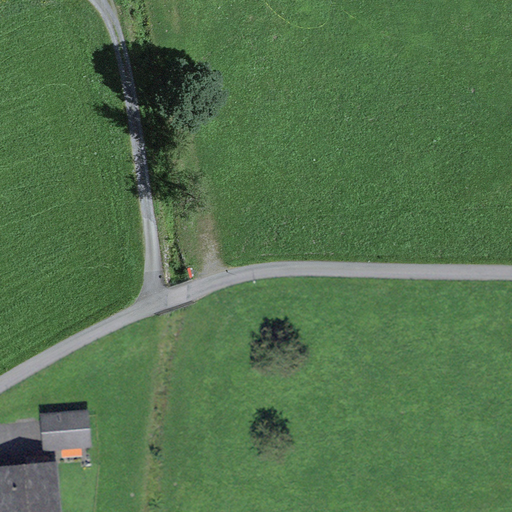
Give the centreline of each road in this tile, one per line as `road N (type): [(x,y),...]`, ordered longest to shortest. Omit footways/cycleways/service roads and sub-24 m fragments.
road 1 (unclassified): [(0,387),(154,301),(238,278),(299,267),(511,274)]
road 2 (track): [(107,0),(127,39),(156,223),(154,301)]
